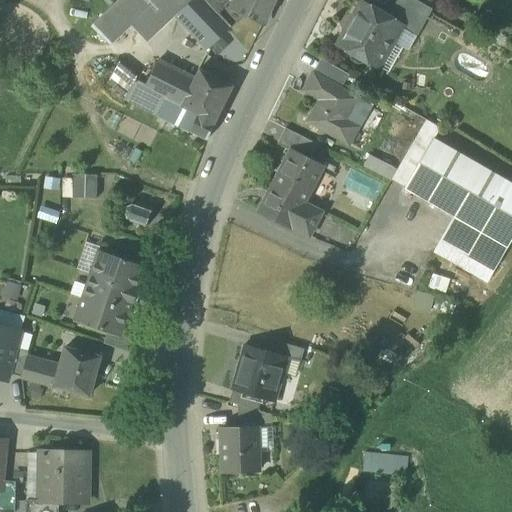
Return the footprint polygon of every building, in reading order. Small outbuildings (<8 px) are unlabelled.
[(147,43),(176,16),(191,0),(120,0),(112,8),(130,26),(147,43)] [(220,16),(204,0),(191,0),(176,16),(208,49),(230,27),(220,16)] [(229,0),(204,0),(220,16),(233,4),(229,0)] [(237,0),(235,6),(234,7),(246,13),(264,22),(274,0),(237,0)] [(399,28),(414,36),(429,8),(415,0),(399,0),(388,19),(400,26),(399,28)] [(230,27),(246,13),(234,7),(235,6),(233,4),(220,16),(230,27)] [(414,36),(399,28),(400,26),(388,19),(362,4),(355,17),(352,17),(345,30),(346,33),(339,45),(350,51),(349,53),(351,60),(358,64),(364,62),(366,60),(377,67),(391,42),(401,48),(408,51),(412,51),(416,50),(419,44),(418,40),(416,36),(416,37),(414,36)] [(91,28),(108,44),(130,26),(112,8),(91,28)] [(416,37),(416,36),(431,9),(429,8),(414,36),(416,37)] [(391,42),(377,67),(388,72),(401,48),(391,42)] [(316,72),(341,86),(348,75),(323,60),(316,72)] [(158,61),(146,85),(135,80),(126,98),(172,122),(173,122),(180,106),(194,80),(158,61)] [(194,80),(180,106),(197,115),(189,131),(206,140),(233,86),(199,69),(194,80)] [(309,120),(348,143),(356,129),(344,121),(356,99),(314,75),(306,90),(322,99),(309,120)] [(172,123),(189,131),(197,115),(180,106),(173,122),(172,122),(172,123)] [(391,179),(406,188),(435,139),(440,129),(425,120),(391,179)] [(290,149),(310,159),(317,144),(285,128),(277,143),(290,150),(290,149)] [(511,238),(511,183),(435,139),(406,188),(458,217),(508,246),(511,238)] [(285,164),(272,188),(272,189),(302,205),(303,204),(323,165),(310,159),(290,149),(290,150),(283,164),(285,164)] [(369,155),(363,167),(387,179),(393,167),(369,155)] [(283,164),(270,187),(272,188),(285,164),(283,164)] [(73,198),(85,199),(85,175),(73,174),(73,198)] [(97,175),(85,175),(85,199),(96,199),(97,175)] [(314,210),(303,204),(302,205),(272,189),(272,188),(270,187),(258,211),(290,227),(291,227),(302,233),(314,210)] [(143,227),(144,228),(145,226),(146,226),(147,226),(148,225),(146,224),(150,213),(152,214),(152,213),(151,212),(150,211),(151,210),(149,210),(149,211),(132,205),(132,204),(131,204),(131,205),(126,207),(125,206),(124,207),(125,209),(124,213),(122,213),(122,215),(123,215),(124,215),(126,220),(125,221),(126,221),(127,220),(144,226),(143,227)] [(302,233),(309,236),(320,213),(314,210),(302,233)] [(488,282),(508,246),(458,217),(437,253),(488,282)] [(143,266),(146,256),(120,247),(116,257),(143,266)] [(98,251),(90,273),(136,289),(143,266),(116,257),(98,251)] [(135,290),(136,289),(90,273),(82,298),(127,314),(131,302),(133,303),(137,291),(135,290)] [(119,336),(127,314),(82,298),(74,321),(112,334),(119,336)] [(0,371),(9,374),(16,348),(21,332),(0,325),(0,371)] [(108,345),(131,353),(134,342),(119,336),(112,334),(108,345)] [(286,359),(299,362),(303,349),(282,343),(276,341),(272,353),(286,358),(286,359)] [(260,398),(271,401),(279,375),(281,375),(286,359),(286,358),(272,353),(244,345),(239,363),(242,364),(234,391),(260,398)] [(9,374),(21,377),(26,361),(28,352),(16,348),(9,374)] [(65,348),(59,370),(54,386),(89,396),(100,357),(65,348)] [(21,377),(54,386),(59,370),(26,361),(21,377)] [(0,379),(7,381),(9,374),(0,371),(0,379)] [(230,403),(237,405),(257,411),(260,398),(234,391),(230,403)] [(270,414),(257,411),(237,405),(238,427),(256,426),(256,427),(271,427),(270,414)] [(221,428),(223,472),(258,471),(256,427),(256,426),(238,427),(221,428)] [(27,483),(39,483),(39,482),(41,482),(42,452),(28,452),(27,483)] [(87,453),(42,452),(41,482),(39,482),(39,483),(39,500),(39,502),(58,502),(87,502),(87,483),(86,483),(87,453)] [(363,453),(363,471),(408,473),(409,454),(363,453)] [(0,511),(14,511),(15,500),(15,482),(1,481),(1,488),(0,487),(0,511)] [(27,500),(39,500),(39,483),(27,483),(27,500)] [(26,511),(57,511),(58,502),(39,502),(39,500),(27,500),(26,511)]
